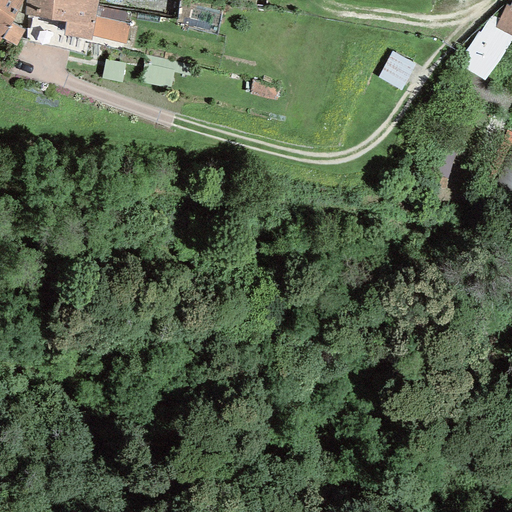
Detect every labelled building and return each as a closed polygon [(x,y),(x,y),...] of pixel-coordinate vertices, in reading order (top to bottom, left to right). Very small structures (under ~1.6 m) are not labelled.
[(0,0),(0,27),(7,17),(16,0),(0,0)] [(26,0),(25,12),(50,14),(51,0),(26,0)] [(97,0),(51,0),(50,14),(67,18),(64,31),(90,37),(90,34),(95,15),(97,0)] [(511,0),(510,6),(505,4),(495,28),(511,34),(511,0)] [(129,23),(95,15),(90,34),(125,42),(129,23)] [(23,27),(7,17),(0,27),(0,33),(13,42),(23,27)] [(413,62),(391,50),(377,77),(399,89),(413,62)] [(123,62),(103,59),(101,76),(121,78),(123,62)] [(147,80),(175,79),(175,64),(147,66),(147,80)] [(276,84),(252,79),(249,95),(273,100),(276,84)] [(511,131),(505,129),(478,186),(511,202),(511,131)] [(458,143),(437,136),(426,170),(447,177),(458,143)] [(483,167),(458,159),(448,191),(473,199),(483,167)]
